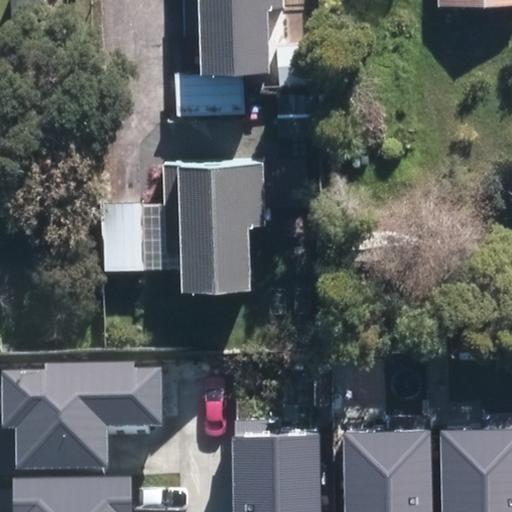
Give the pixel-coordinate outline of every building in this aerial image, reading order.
[(44,19),(42,0),(8,0),(9,22),(44,19)] [(274,46),(273,10),(286,10),(286,0),(182,0),(183,34),(206,34),(207,74),(174,73),(174,118),(244,116),(244,78),(275,78),(274,87),(314,88),(313,45),(274,46)] [(511,0),(434,0),(435,10),(511,9),(511,0)] [(267,167),(162,168),(163,251),(188,251),(189,296),(255,295),(254,229),(267,228),(267,167)] [(144,271),(143,202),(102,202),(102,272),(144,271)] [(399,233),(347,232),(347,262),(398,261),(399,233)] [(15,469),(108,468),(108,427),(163,425),(162,367),(136,367),(136,360),(44,361),(44,369),(1,370),(2,414),(0,414),(0,474),(15,474),(15,469)] [(511,511),(511,427),(441,430),(442,511),(511,511)] [(432,511),(431,431),(343,433),(344,511),(432,511)] [(322,511),(321,433),(231,435),(231,511),(322,511)] [(0,511),(132,511),(132,476),(13,478),(13,489),(0,489),(0,511)]
